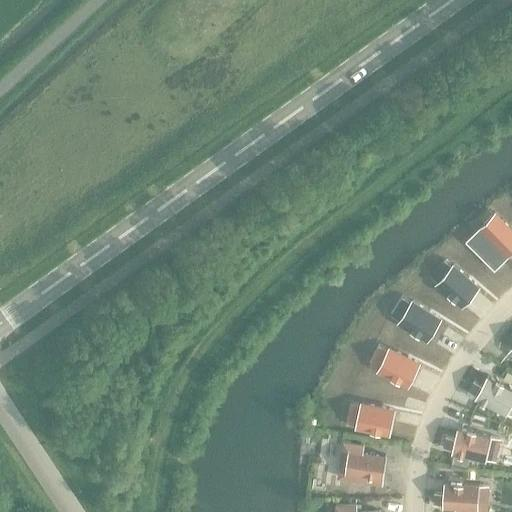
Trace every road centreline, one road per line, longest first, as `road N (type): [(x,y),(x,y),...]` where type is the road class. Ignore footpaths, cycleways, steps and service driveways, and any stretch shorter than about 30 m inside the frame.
road 1 (secondary): [(452,0),(0,324)]
road 2 (unclassified): [(0,90),(101,0)]
road 3 (unclassified): [(72,511),(0,400)]
